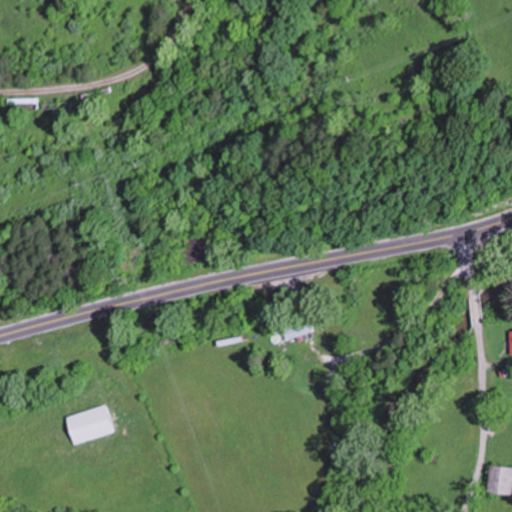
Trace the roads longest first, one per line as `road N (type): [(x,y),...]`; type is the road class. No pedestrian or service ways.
road 1 (secondary): [(511,218),(0,338)]
road 2 (residential): [(58,322),(0,282),(213,0)]
road 3 (residential): [(464,511),(482,448),(478,321)]
